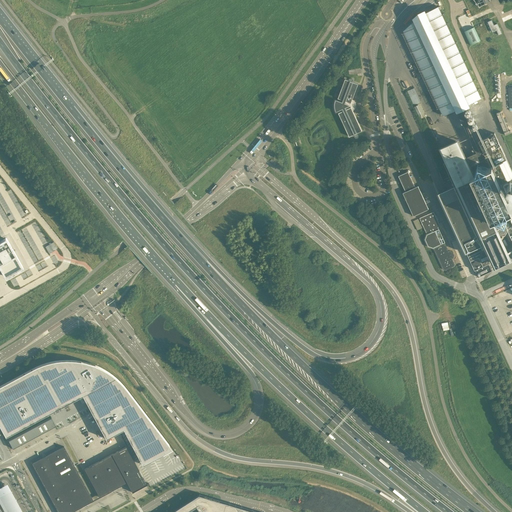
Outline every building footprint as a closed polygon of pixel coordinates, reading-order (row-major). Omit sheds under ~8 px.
[(404,31),(443,115),(480,98),(438,7),(419,16),(404,31)] [(492,32),(496,30),(492,20),(487,22),(492,32)] [(474,27),(464,32),(470,45),(480,41),(474,27)] [(335,104),(335,106),(335,108),(335,110),(336,112),(339,110),(343,108),(344,111),(338,113),(349,136),(362,131),(355,116),(351,107),(353,106),(355,107),(355,106),(355,105),(355,104),(355,103),(354,103),(353,104),(351,103),(355,92),(358,84),(345,79),(338,98),(343,100),(342,102),(339,101),(336,100),(335,102),(335,104)] [(421,102),(414,88),(407,91),(414,105),(421,102)] [(414,107),(419,117),(424,115),(419,104),(414,107)] [(505,135),(511,133),(510,130),(508,131),(501,111),(497,113),(505,135)] [(439,171),(430,174),(434,182),(438,191),(439,193),(436,194),(457,240),(464,253),(466,252),(484,244),(480,235),(490,231),(493,237),(496,243),(467,256),(474,270),(475,270),(476,273),(478,277),(492,271),(487,262),(492,259),(493,261),(495,260),(507,254),(499,235),(491,218),(501,214),(509,232),(506,233),(509,240),(511,238),(511,208),(510,209),(507,203),(511,200),(511,191),(510,188),(509,188),(508,188),(507,187),(507,185),(507,184),(507,183),(508,182),(507,180),(511,178),(511,173),(500,147),(493,150),(490,145),(492,144),(489,139),(479,143),(482,150),(464,159),(456,141),(442,148),(450,165),(454,174),(444,179),(445,179),(443,180),(439,171)] [(403,193),(413,216),(428,209),(418,186),(415,187),(408,172),(399,176),(406,192),(403,193)] [(434,212),(420,218),(427,235),(425,239),(428,246),(433,248),(443,270),(445,270),(454,266),(455,264),(452,259),(453,258),(454,255),(453,252),(449,250),(448,251),(438,227),(439,227),(440,225),(434,212)] [(0,265),(6,276),(22,267),(6,239),(0,242),(0,241),(0,265)] [(53,242),(49,245),(45,247),(49,254),(57,249),(53,242)] [(0,426),(5,437),(82,395),(95,418),(96,420),(106,439),(119,432),(123,429),(133,447),(142,465),(160,455),(166,452),(172,449),(169,445),(126,389),(120,382),(112,375),(104,370),(96,365),(86,362),(83,361),(77,360),(67,360),(57,360),(48,362),(39,365),(32,369),(0,385),(0,426)] [(55,426),(51,418),(8,442),(13,449),(55,426)] [(78,472),(64,446),(46,456),(60,482),(78,472)] [(126,446),(84,469),(99,497),(126,483),(131,492),(146,485),(147,484),(137,467),(126,446)] [(57,511),(71,511),(93,501),(78,472),(59,482),(46,456),(32,464),(57,511)] [(10,511),(16,511),(6,492),(3,487),(1,488),(0,488),(0,503),(5,511),(9,510),(10,511)] [(254,511),(224,502),(200,495),(172,511),(254,511)]
